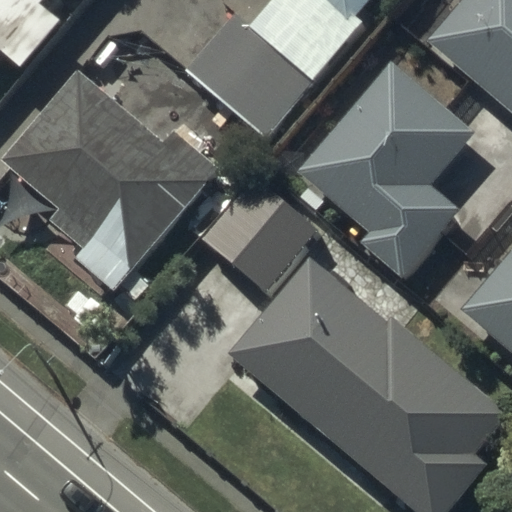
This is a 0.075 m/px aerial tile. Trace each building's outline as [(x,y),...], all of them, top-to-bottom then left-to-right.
[(52,0),(0,0),(0,63),(7,55),(26,71),(66,24),(46,7),(52,0)] [(285,0),(254,38),(239,25),(197,75),(275,140),(371,25),(363,19),(379,0),(285,0)] [(511,0),(470,0),(431,44),(511,115),(511,0)] [(435,189),(476,141),(395,71),(303,178),(373,238),(365,248),(406,283),(465,215),(435,189)] [(168,146),(83,75),(7,166),(64,214),(55,225),(89,254),(81,264),(119,296),(222,171),(178,134),(168,146)] [(255,180),(202,246),(267,298),(320,232),(255,180)] [(511,254),(465,309),(511,349),(511,254)] [(481,460),(511,420),(511,416),(314,260),(233,363),(421,511),(460,511),(494,470),(481,460)]
